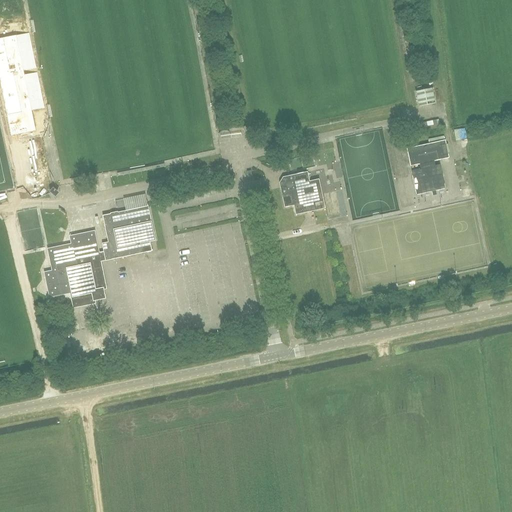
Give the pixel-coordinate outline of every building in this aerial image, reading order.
[(46,123),(25,29),(0,34),(0,84),(10,131),(46,123)] [(418,105),(419,106),(419,107),(435,104),(435,102),(435,101),(432,89),(416,92),(418,105)] [(438,121),(423,124),(424,132),(440,128),(438,121)] [(428,141),(429,144),(407,149),(411,167),(420,165),(421,170),(411,172),(416,195),(445,189),(440,165),(435,166),(434,162),(449,158),(445,141),(444,138),(428,141)] [(285,187),(280,188),(285,208),(294,206),(296,215),(325,209),(319,180),(309,182),(307,173),(288,177),(289,182),(287,182),(285,186),(285,187)] [(53,188),(52,188),(51,189),(49,192),(55,198),(59,194),(53,188)] [(156,241),(148,206),(102,216),(108,242),(102,243),(103,252),(105,261),(152,251),(150,242),(156,241)] [(105,261),(103,252),(99,253),(94,232),(70,237),(72,245),(48,250),(53,272),(45,273),(50,297),(70,293),(73,309),(96,304),(95,302),(105,300),(103,290),(107,290),(101,262),(105,261)]
